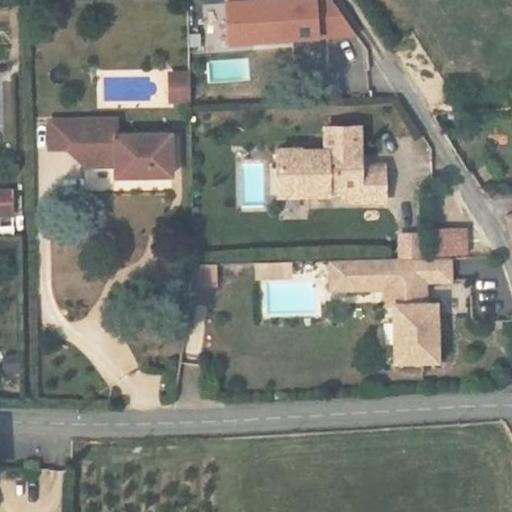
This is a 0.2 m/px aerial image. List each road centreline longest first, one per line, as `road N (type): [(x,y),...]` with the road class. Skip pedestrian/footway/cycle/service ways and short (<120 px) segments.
road 1 (tertiary): [(0,419),(156,424),(511,405)]
road 2 (unclassified): [(356,19),(511,263)]
